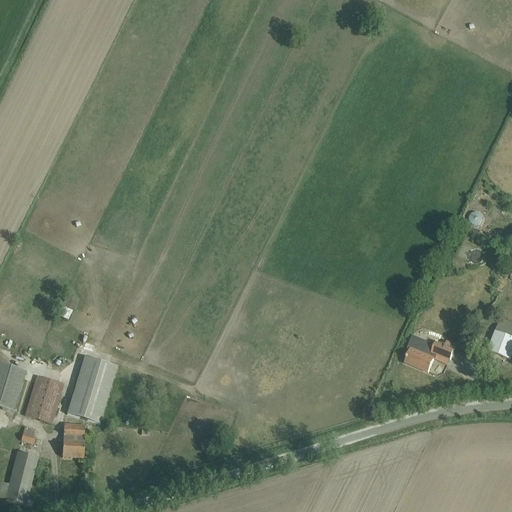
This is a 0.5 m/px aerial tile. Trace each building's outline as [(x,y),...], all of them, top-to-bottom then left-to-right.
[(511,323),(501,319),(487,353),(511,362),(511,358),(511,323)] [(434,355),(449,361),(450,361),(456,347),(447,343),(445,347),(435,343),(435,346),(413,337),(408,348),(410,349),(404,364),(428,374),(434,360),(432,359),(434,355)] [(432,359),(434,360),(447,365),(449,361),(434,355),(432,359)] [(27,374),(0,365),(0,410),(14,415),(27,374)] [(66,387),(38,379),(26,419),(54,427),(66,387)] [(71,391),(68,425),(84,426),(88,393),(71,391)] [(86,427),(65,426),(63,461),(84,462),(86,427)] [(40,459),(19,453),(6,503),(27,508),(40,459)]
